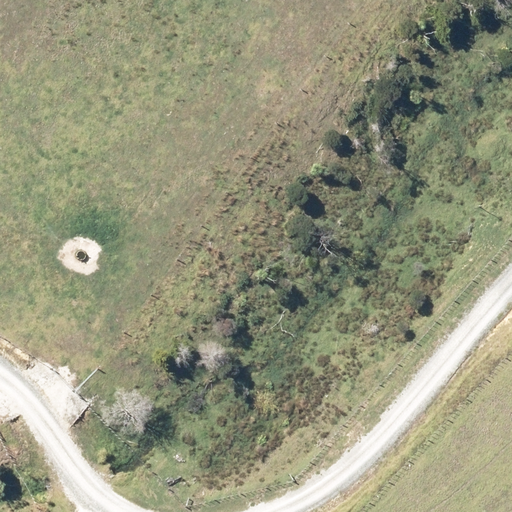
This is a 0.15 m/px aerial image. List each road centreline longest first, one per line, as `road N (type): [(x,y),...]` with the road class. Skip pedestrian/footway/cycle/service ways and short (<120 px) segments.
road 1 (track): [(280,511),(358,463),(511,289)]
road 2 (track): [(0,372),(111,511)]
